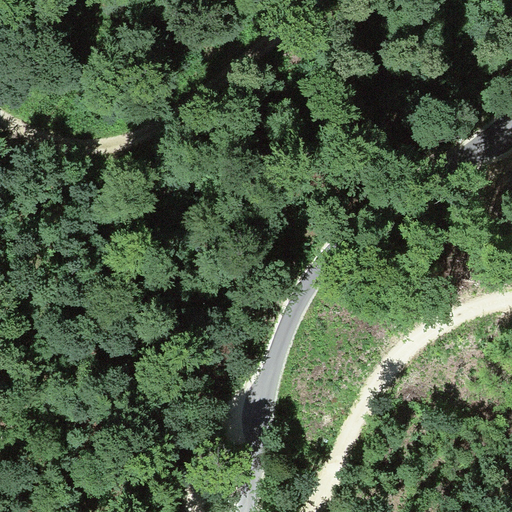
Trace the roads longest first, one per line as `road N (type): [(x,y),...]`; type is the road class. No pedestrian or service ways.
road 1 (unclassified): [(249,511),(269,390),(299,301),(347,238),(511,119)]
road 2 (track): [(0,114),(47,142),(105,146),(211,102),(315,0)]
road 3 (track): [(511,297),(436,316),(397,355),(360,409),(312,511)]
road 4 (track): [(200,511),(195,492),(211,442),(276,369)]
